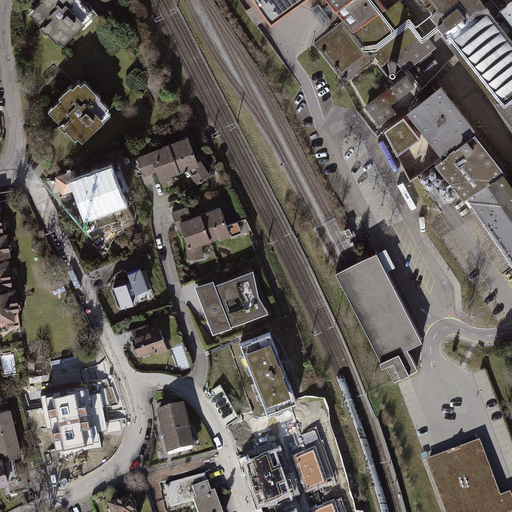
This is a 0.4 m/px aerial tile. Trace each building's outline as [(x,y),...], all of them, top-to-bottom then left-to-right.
[(85,0),(39,0),(30,9),(63,43),(96,10),(85,0)] [(254,0),(271,24),(304,0),(254,0)] [(416,71),(434,56),(428,48),(432,45),(422,32),(422,31),(399,1),(388,10),(379,0),(326,0),(343,21),(314,44),(345,83),(374,60),(355,36),(359,33),(382,63),(393,54),(403,67),(409,63),(416,71)] [(511,133),(511,0),(492,0),(502,11),(494,17),(481,0),(421,0),(431,15),(432,14),(438,22),(437,22),(443,29),(442,29),(458,50),(461,54),(494,94),(489,98),(511,133)] [(458,50),(419,91),(420,91),(416,94),(422,101),(428,96),(425,93),(461,54),(458,50)] [(84,75),(49,106),(80,140),(114,109),(84,75)] [(420,91),(419,91),(407,75),(367,106),(379,123),(416,94),(420,91)] [(445,154),(435,161),(463,197),(469,206),(475,203),(485,217),(511,257),(511,186),(501,171),(505,168),(440,87),(428,96),(422,101),(406,114),(421,132),(425,129),(445,154)] [(190,139),(137,161),(144,179),(154,175),(159,187),(190,174),(194,186),(207,180),(190,139)] [(76,170),(56,179),(63,197),(74,193),(84,217),(117,204),(104,171),(81,181),(76,170)] [(3,207),(0,207),(0,334),(20,332),(3,207)] [(190,210),(174,216),(191,260),(204,255),(201,246),(230,235),(220,209),(194,219),(190,210)] [(342,269),(336,273),(381,360),(380,361),(382,366),(386,364),(394,379),(401,375),(401,376),(409,372),(409,371),(417,367),(407,347),(422,339),(376,252),(353,264),(342,269)] [(132,279),(114,286),(122,307),(135,302),(133,294),(149,288),(141,266),(129,271),(132,279)] [(212,279),(193,286),(211,334),(269,312),(257,294),(252,268),(213,283),(212,279)] [(134,335),(132,336),(139,356),(155,351),(157,355),(169,350),(160,326),(151,329),(149,323),(131,329),(134,335)] [(278,333),(243,346),(266,411),(301,398),(278,333)] [(71,394),(41,399),(54,478),(84,473),(75,418),(71,394)] [(11,408),(0,410),(0,460),(22,455),(11,408)] [(191,408),(162,415),(173,461),(202,454),(191,408)] [(244,464),(264,457),(250,419),(238,423),(242,433),(234,435),(244,464)] [(320,426),(278,441),(285,462),(328,447),(320,426)] [(428,465),(445,511),(511,511),(511,497),(510,493),(500,497),(481,445),(475,447),(474,445),(464,449),(464,451),(460,453),(459,451),(449,455),(450,457),(445,459),(444,456),(434,460),(435,462),(428,465)] [(2,456),(0,456),(0,484),(9,483),(2,456)] [(269,461),(240,471),(254,511),(261,511),(284,504),(269,461)] [(313,495),(318,511),(334,511),(322,470),(295,477),(301,499),(313,495)] [(221,511),(211,478),(192,484),(200,511),(221,511)] [(189,497),(183,480),(163,486),(169,504),(189,497)] [(134,511),(131,494),(107,499),(110,511),(134,511)]
